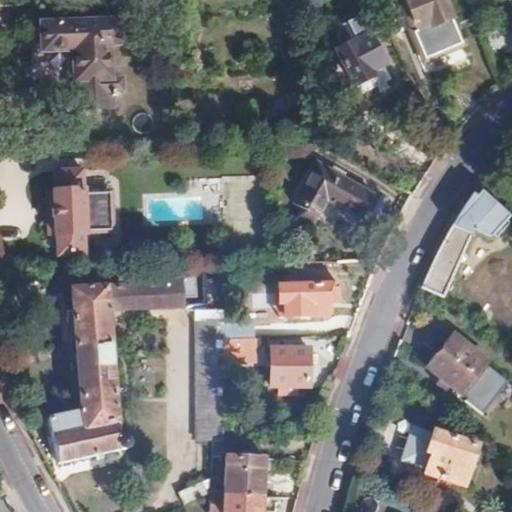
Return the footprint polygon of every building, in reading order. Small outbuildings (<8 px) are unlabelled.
[(324,20),(324,0),(310,0),(310,19),(324,20)] [(462,32),(447,0),(408,0),(413,10),(412,11),(416,21),(413,22),(425,49),(462,32)] [(388,68),(369,35),(377,31),(372,21),(361,17),(341,28),(337,41),(342,50),(335,54),(355,90),(359,88),(376,80),(374,75),(388,68)] [(110,82),(109,45),(121,45),(120,22),(39,24),(39,51),(72,51),(72,91),(59,91),(59,118),(92,117),(92,109),(111,110),(111,100),(114,100),(114,94),(121,95),(122,82),(110,82)] [(364,98),(395,82),(388,68),(374,75),(376,80),(359,88),(364,98)] [(374,197),(319,166),(296,205),(303,209),(298,219),(314,227),(328,202),(361,220),(374,197)] [(83,194),(82,170),(53,172),(56,257),(85,256),(84,232),(109,231),(108,194),(83,194)] [(447,296),(477,228),(492,234),(511,215),(511,213),(482,184),(477,190),(464,210),(448,238),(430,275),(425,284),(441,291),(447,296)] [(240,283),(240,265),(227,265),(226,284),(240,283)] [(126,393),(121,315),(155,312),(197,309),(196,302),(211,301),(209,276),(131,282),(131,269),(102,270),(104,289),(70,292),(79,412),(46,419),(56,464),(122,451),(123,454),(124,455),(127,456),(130,455),(130,453),(130,451),(126,393)] [(327,285),(327,273),(302,274),(302,286),(327,285)] [(339,284),(286,288),(288,319),(329,317),(329,308),(340,307),(339,284)] [(194,311),(193,323),(215,326),(217,313),(194,311)] [(494,362),(459,334),(431,366),(466,395),(494,362)] [(222,359),(224,343),(224,341),(206,340),(196,442),(215,443),(215,442),(217,412),(222,359)] [(254,359),(255,340),(224,341),(224,343),(222,359),(254,359)] [(309,351),(271,353),(271,389),(281,389),(281,397),(298,397),(298,389),(310,389),(309,351)] [(472,443),(429,427),(422,449),(425,451),(419,470),(460,485),(472,443)] [(259,460),(259,440),(215,442),(215,443),(213,457),(226,457),(250,459),(259,460)] [(261,511),(265,460),(259,460),(250,459),(226,457),(222,511),(261,511)]
